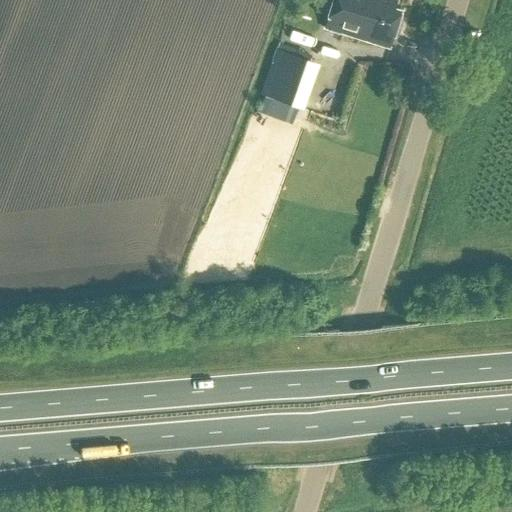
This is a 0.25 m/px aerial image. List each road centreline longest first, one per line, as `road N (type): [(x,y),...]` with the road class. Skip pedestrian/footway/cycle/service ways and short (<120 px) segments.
road 1 (tertiary): [(305,511),(461,0)]
road 2 (trunk): [(511,366),(0,409)]
road 3 (trunk): [(0,450),(511,408)]
